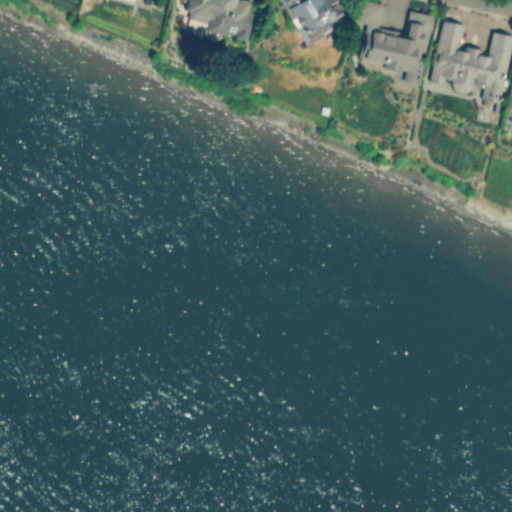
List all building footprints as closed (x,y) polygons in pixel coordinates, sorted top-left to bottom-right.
[(178,0),(174,22),(232,34),(235,21),(246,23),(251,0),(178,0)] [(278,0),(302,41),(345,16),(335,0),(278,0)] [(429,12),(407,9),(403,30),(375,26),(379,1),(372,0),(357,0),(354,21),(363,22),(357,61),(403,67),(401,81),(418,83),(429,12)] [(426,82),(478,91),(477,97),(497,101),(510,34),(489,30),(486,50),(456,45),(460,22),(438,18),(426,82)] [(511,70),(503,111),(511,112),(511,70)]
